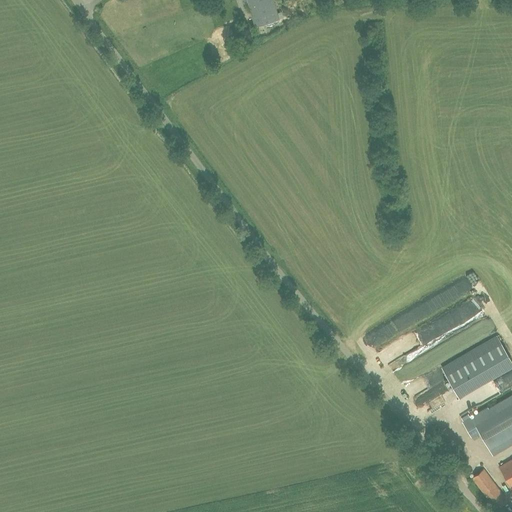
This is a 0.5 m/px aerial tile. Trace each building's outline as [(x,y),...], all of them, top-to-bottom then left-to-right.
[(247,0),(255,27),(279,20),(306,12),(302,0),(247,0)] [(480,321),(485,336),(511,327),(511,311),(480,321)] [(511,368),(511,328),(443,369),(460,398),(511,368)] [(409,392),(419,391),(417,381),(408,382),(409,392)] [(479,432),(492,455),(511,443),(511,395),(489,409),(488,407),(463,422),(471,437),(479,432)] [(455,458),(464,449),(446,428),(436,436),(455,458)] [(511,459),(499,467),(511,488),(511,459)] [(494,508),(506,499),(484,470),(472,478),(494,508)]
